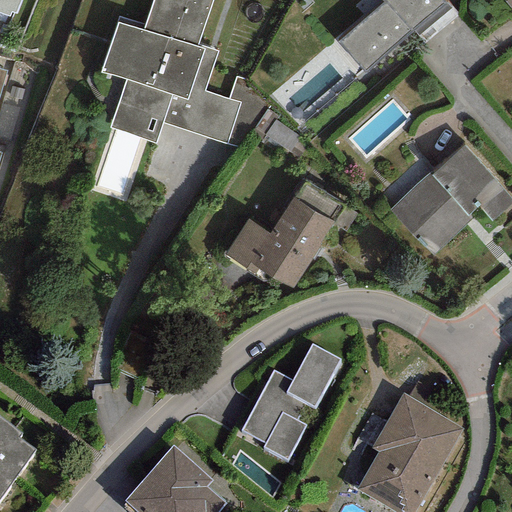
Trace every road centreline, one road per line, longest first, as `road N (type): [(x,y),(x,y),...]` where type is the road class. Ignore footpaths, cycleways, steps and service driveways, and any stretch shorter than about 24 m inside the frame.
road 1 (residential): [(72,511),(130,442),(210,374),(299,319),(365,295),(412,304),(459,339)]
road 2 (residential): [(459,339),(480,384),(479,463),(457,511)]
